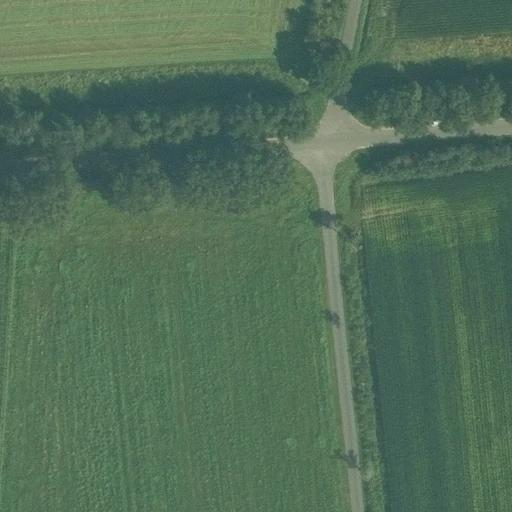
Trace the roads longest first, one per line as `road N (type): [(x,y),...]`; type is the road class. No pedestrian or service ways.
road 1 (unclassified): [(356,511),(323,145)]
road 2 (unclassified): [(0,171),(323,145)]
road 3 (unclassified): [(323,145),(511,128)]
road 4 (unclassified): [(323,145),(353,0)]
